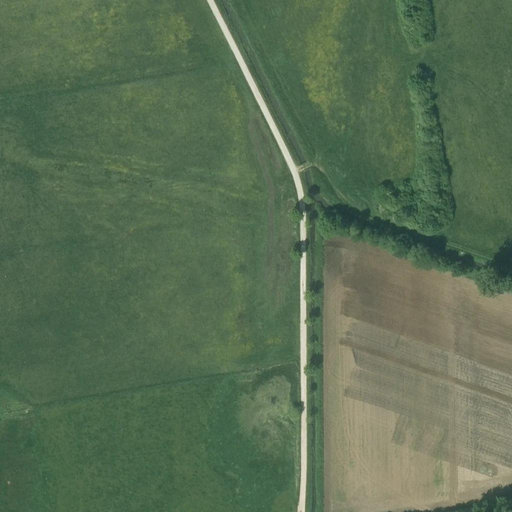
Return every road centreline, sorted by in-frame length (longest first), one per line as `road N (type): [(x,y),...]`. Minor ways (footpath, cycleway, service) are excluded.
road 1 (track): [(303,511),(303,194),(212,0)]
road 2 (track): [(299,177),(317,171),(339,201),(365,216),(511,267)]
